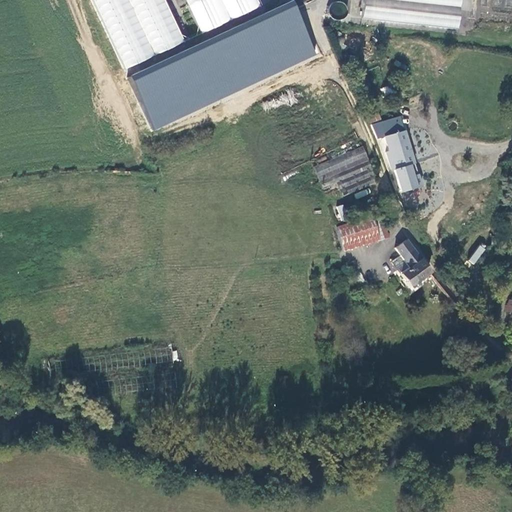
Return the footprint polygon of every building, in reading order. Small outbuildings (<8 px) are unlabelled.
[(182,0),(196,34),(257,10),(252,0),(91,0),(119,69),(181,45),(163,0),(182,0)] [(339,0),(329,9),(337,19),(348,10),(339,0)] [(458,0),(361,0),(360,19),(455,30),(458,0)] [(377,140),(383,138),(384,137),(371,101),(363,103),(377,140)] [(404,162),(410,161),(402,132),(384,137),(383,138),(387,152),(384,154),(390,171),(393,171),(399,194),(412,190),(406,171),(404,162)] [(364,147),(313,164),(320,185),(335,180),(341,195),(376,183),(364,147)] [(413,169),(410,161),(404,162),(406,171),(413,169)] [(332,215),(336,228),(350,224),(346,212),(332,215)] [(373,216),(381,240),(391,236),(383,214),(373,216)] [(336,228),(344,251),(381,240),(373,216),(350,224),(336,228)] [(428,272),(405,241),(395,248),(399,255),(389,261),(407,287),(428,272)] [(476,266),(486,248),(479,244),(469,262),(476,266)] [(459,278),(471,266),(467,262),(455,274),(459,278)]
